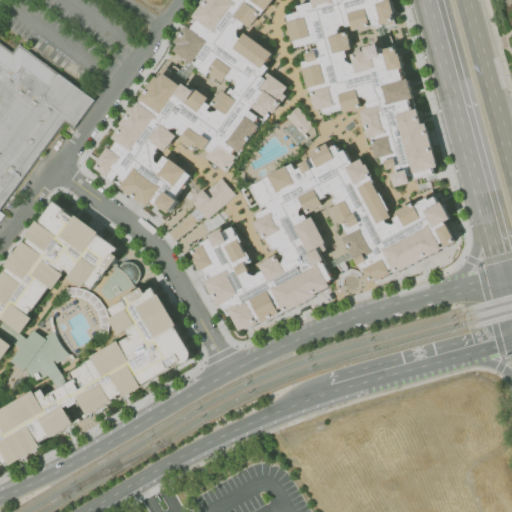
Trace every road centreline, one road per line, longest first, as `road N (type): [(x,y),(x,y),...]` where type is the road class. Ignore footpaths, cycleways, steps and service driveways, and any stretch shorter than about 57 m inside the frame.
road 1 (primary): [(386,312),(273,352),(0,497)]
road 2 (primary): [(89,511),(215,441),(342,388)]
road 3 (residential): [(233,372),(166,254),(56,167)]
road 4 (primary): [(425,0),(485,226)]
road 5 (primary): [(511,176),(464,0)]
road 6 (primary): [(342,388),(460,354)]
